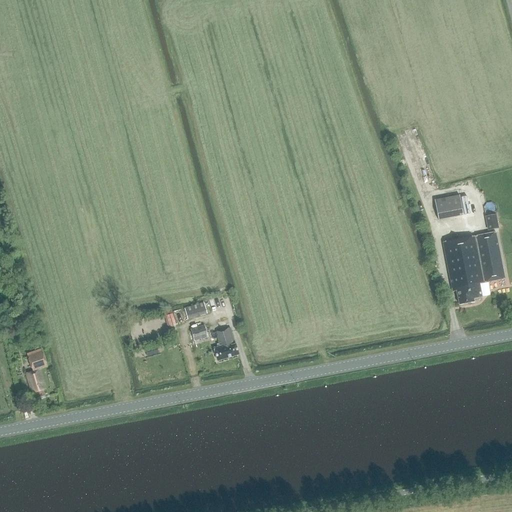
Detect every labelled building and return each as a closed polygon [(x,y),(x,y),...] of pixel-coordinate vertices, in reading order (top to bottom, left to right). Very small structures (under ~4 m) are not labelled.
[(459,195),(434,200),(438,221),(463,216),(459,195)] [(489,230),(500,228),(498,214),(487,215),(489,230)] [(479,285),(504,280),(495,233),(442,243),(452,293),(456,292),(459,306),(474,304),(473,300),(481,298),(479,285)] [(203,303),(184,309),(187,320),(207,314),(203,303)] [(26,308),(8,313),(13,327),(30,322),(26,308)] [(173,311),(167,313),(172,327),(178,325),(173,311)] [(239,355),(236,345),(230,327),(215,332),(219,344),(216,344),(217,347),(213,348),(218,361),(239,355)] [(205,328),(191,332),(194,342),(208,338),(205,328)] [(41,349),(26,354),(32,372),(40,369),(40,363),(45,362),(41,349)] [(43,391),(45,390),(39,371),(26,375),(31,392),(34,391),(35,397),(44,394),(43,391)]
